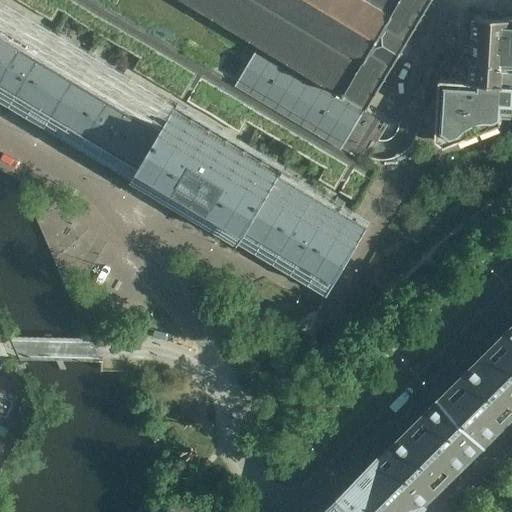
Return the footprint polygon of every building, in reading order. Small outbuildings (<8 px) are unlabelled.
[(16,0),(52,21),(59,11),(140,59),(133,70),(183,99),(189,88),(193,90),(186,101),(240,133),(246,122),(325,169),(318,180),(335,190),(342,179),(346,181),(339,192),(357,203),(371,180),(376,183),(377,182),(376,182),(381,173),(382,174),(382,173),(366,163),(392,119),(391,118),(368,105),(368,104),(430,0),(16,0)] [(43,129),(87,56),(86,55),(85,56),(84,55),(83,56),(71,49),(71,48),(70,47),(70,46),(68,45),(66,44),(66,45),(53,38),(54,37),(52,36),(53,35),(51,34),(50,35),(49,34),(47,36),(49,37),(46,42),(30,32),(33,27),(35,29),(36,27),(35,26),(35,25),(33,24),(31,24),(18,17),(19,16),(17,15),(18,15),(16,13),(15,14),(14,13),(13,14),(1,7),(1,6),(0,5),(0,4),(0,96),(9,102),(6,107),(8,109),(11,104),(27,113),(24,118),(26,120),(29,115),(45,124),(42,129),(43,129)] [(511,16),(475,15),(472,13),(465,9),(464,11),(463,36),(474,37),(472,80),(440,78),(437,138),(445,144),(502,122),(502,115),(511,115),(511,16)] [(131,182),(176,107),(175,106),(173,108),(172,107),(171,108),(159,101),(159,100),(158,99),(158,98),(156,97),(156,98),(154,97),(154,98),(141,90),(142,90),(140,89),(141,88),(139,87),(138,87),(137,86),(136,88),(137,89),(135,94),(119,85),(121,80),(123,81),(124,79),(123,78),(123,77),(121,76),(121,77),(119,76),(119,77),(106,70),(107,69),(105,68),(106,67),(104,66),(103,66),(102,66),(101,66),(89,59),(89,58),(88,57),(87,56),(43,129),(45,130),(48,125),(63,134),(60,139),(62,141),(65,136),(80,145),(78,150),(80,151),(83,147),(98,156),(95,160),(98,162),(101,157),(116,166),(113,171),(115,172),(118,168),(134,177),(131,181),(131,182)] [(238,245),(282,170),(280,169),(278,169),(277,170),(265,162),(266,161),(264,160),(265,160),(263,158),(262,159),(261,158),(260,159),(248,152),(248,151),(247,150),(247,149),(245,148),(245,149),(243,148),(242,149),(230,141),(231,141),(229,140),(230,139),(227,138),(226,137),(225,138),(213,131),(213,130),(212,129),(212,128),(210,127),(210,128),(208,127),(207,128),(195,121),(196,120),(194,119),(195,118),(193,117),(192,117),(191,116),(190,117),(178,110),(178,109),(177,108),(177,107),(176,107),(131,182),(133,183),(136,178),(151,187),(148,192),(151,193),(154,189),(169,197),(166,202),(168,204),(171,199),(186,208),(183,213),(186,214),(189,209),(204,218),(201,223),(204,225),(207,220),(222,229),(219,234),(221,235),(224,231),(239,240),(237,244),(238,245)] [(359,241),(367,228),(368,228),(370,224),(367,223),(367,224),(365,223),(365,224),(352,216),(353,215),(351,214),(352,214),(351,213),(350,212),(349,213),(348,212),(347,213),(335,206),(335,205),(334,204),(334,203),(332,202),(332,203),(330,202),(329,204),(331,205),(328,209),(312,200),(315,195),(317,196),(318,194),(316,193),(317,193),(315,191),(314,192),(313,191),(312,192),(300,185),(300,184),(299,183),(299,182),(297,181),(297,182),(295,181),(295,182),(282,175),(283,174),(281,173),(283,170),(282,170),(238,245),(240,246),(243,241),(255,248),(254,250),(255,251),(254,252),(257,253),(258,252),(259,253),(260,252),(272,259),(271,260),(273,261),(272,262),(275,264),(275,263),(277,264),(278,262),(290,269),(289,271),(290,272),(290,273),(292,274),(293,273),(294,274),(295,273),(307,280),(306,281),(308,282),(307,283),(310,285),(310,284),(312,285),(313,283),(325,290),(324,292),(325,293),(325,294),(327,295),(330,292),(329,291),(337,278),(340,275),(339,275),(347,261),(348,262),(350,258),(349,258),(357,245),(358,245),(360,241),(359,241)] [(511,341),(505,334),(481,358),(511,389),(511,341)] [(290,367),(281,358),(273,366),(282,375),(290,367)] [(453,474),(511,415),(511,389),(481,358),(409,429),(453,474)] [(0,395),(12,401),(19,386),(0,377),(0,395)] [(0,415),(5,418),(13,401),(12,401),(0,395),(0,415)] [(453,474),(409,429),(380,457),(379,456),(365,470),(406,511),(416,511),(426,503),(424,502),(453,474)] [(406,511),(365,470),(337,498),(322,511),(406,511)]
